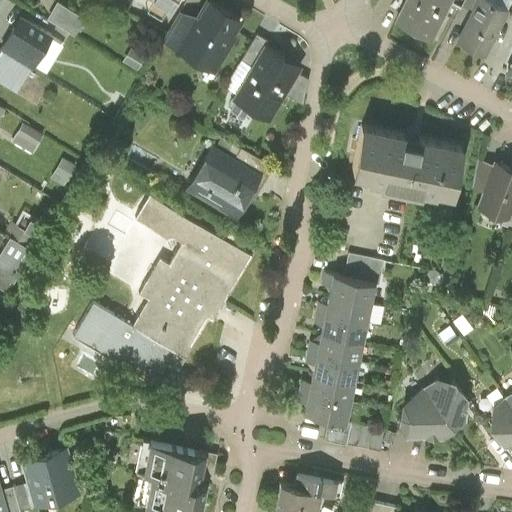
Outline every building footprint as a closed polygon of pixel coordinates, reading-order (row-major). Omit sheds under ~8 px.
[(239,18),(210,0),(205,0),(196,15),(177,45),(212,66),(232,34),(229,33),(239,18)] [(403,0),(395,18),(431,36),(448,0),(403,0)] [(506,6),(493,0),(477,0),(473,8),(458,38),(484,51),(506,6)] [(463,0),(462,3),(473,8),(477,0),(463,0)] [(82,16),(57,1),(47,17),(72,32),(82,16)] [(177,45),(196,15),(179,12),(168,29),(164,36),(177,45)] [(27,19),(21,30),(15,26),(1,48),(30,65),(33,61),(48,35),(50,32),(27,19)] [(264,41),(266,42),(268,38),(255,31),(239,59),(249,65),(264,41)] [(63,44),(48,35),(33,61),(47,70),(63,44)] [(266,42),(264,41),(249,65),(235,89),(228,100),(232,103),(230,106),(243,113),(244,110),(248,112),(251,106),(268,116),(284,90),(297,69),(301,63),(266,42)] [(130,46),(122,59),(136,67),(144,55),(130,46)] [(0,77),(16,87),(30,65),(1,48),(0,50),(0,77)] [(249,65),(239,59),(224,83),(235,89),(249,65)] [(306,74),(297,69),(284,90),(301,99),(306,74)] [(43,129),(24,119),(13,138),(32,148),(43,129)] [(461,142),(360,122),(351,164),(368,168),(367,173),(379,175),(378,180),(420,188),(422,179),(452,186),(461,142)] [(236,155),(212,141),(186,183),(233,211),(252,180),(254,181),(260,169),(236,155)] [(242,145),(236,155),(260,169),(266,159),(242,145)] [(75,163),(63,156),(52,176),(63,183),(75,163)] [(485,189),(494,165),(479,159),(473,185),(485,189)] [(511,166),(496,160),(494,165),(485,189),(480,203),(504,212),(505,212),(511,193),(511,166)] [(153,380),(166,358),(178,365),(208,315),(212,317),(251,252),(149,191),(135,214),(168,234),(173,233),(182,238),(168,260),(160,254),(138,290),(147,295),(131,321),(93,299),(73,332),(153,380)] [(511,193),(505,212),(504,212),(501,221),(509,224),(511,224),(511,193)] [(11,220),(5,231),(10,234),(32,246),(44,224),(30,216),(24,227),(11,220)] [(32,246),(10,234),(0,251),(0,283),(7,287),(32,246)] [(350,251),(346,273),(374,279),(378,280),(383,258),(350,251)] [(329,282),(327,291),(370,299),(374,279),(346,273),(323,269),(321,281),(329,282)] [(366,319),(370,299),(327,291),(326,299),(318,298),(315,309),(366,319)] [(20,297),(14,306),(20,309),(25,300),(20,297)] [(362,339),(366,319),(315,309),(313,320),(321,322),(319,330),(362,339)] [(473,324),(463,310),(452,318),(462,332),(473,324)] [(458,335),(448,321),(437,329),(447,343),(458,335)] [(358,358),(362,339),(319,330),(317,339),(309,337),(307,348),(358,358)] [(354,378),(358,358),(307,348),(305,359),(313,361),(311,369),(354,378)] [(350,398),(354,378),(311,369),(309,379),(301,377),(299,387),(350,398)] [(436,376),(422,387),(453,425),(465,415),(467,397),(453,378),(436,376)] [(345,418),(350,398),(299,387),(297,398),(305,400),(303,409),(329,414),(345,418)] [(442,434),(453,425),(422,387),(403,401),(398,423),(406,433),(442,434)] [(511,441),(511,405),(504,395),(492,404),(490,425),(503,441),(511,441)] [(329,414),(324,436),(346,441),(351,420),(345,418),(329,414)] [(205,447),(144,434),(137,466),(144,468),(137,498),(171,506),(194,510),(200,511),(207,481),(191,477),(192,471),(200,473),(205,447)] [(76,487),(65,447),(23,458),(29,480),(34,499),(76,487)] [(322,477),(295,471),(293,484),(319,490),(322,477)] [(34,499),(29,480),(15,483),(22,509),(36,505),(34,499)] [(280,481),(275,504),(314,511),(319,490),(293,484),(280,481)] [(9,511),(22,509),(15,483),(0,487),(0,488),(4,505),(6,511),(9,511)] [(396,511),(397,507),(373,501),(370,511),(396,511)]
